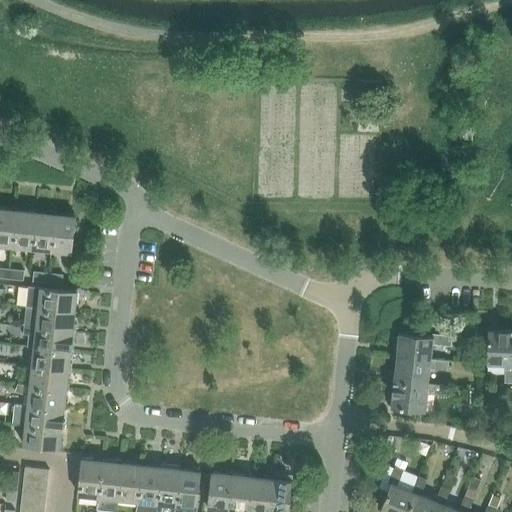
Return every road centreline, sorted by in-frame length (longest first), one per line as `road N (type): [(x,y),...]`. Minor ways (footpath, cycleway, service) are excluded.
road 1 (residential): [(340,440),(147,426),(128,406),(122,375),(132,238),(148,210)]
road 2 (residential): [(354,293),(324,298),(148,210)]
road 3 (track): [(511,1),(400,33),(302,37)]
road 4 (residential): [(148,210),(118,183),(0,138)]
road 5 (residential): [(511,280),(385,275),(354,293)]
road 6 (residential): [(340,440),(354,293)]
